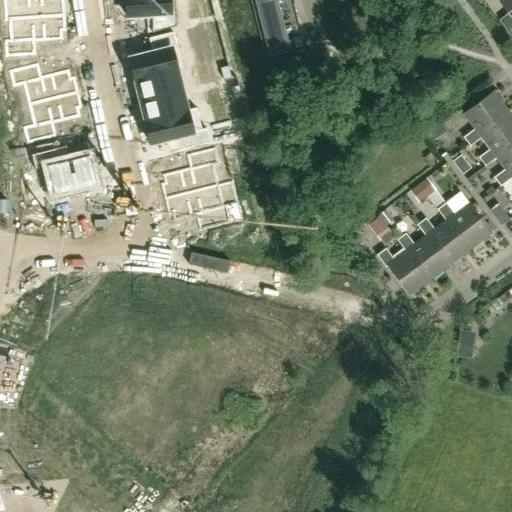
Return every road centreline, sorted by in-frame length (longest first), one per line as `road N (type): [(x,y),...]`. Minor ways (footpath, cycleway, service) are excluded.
road 1 (residential): [(511,262),(435,315),(413,318),(145,253)]
road 2 (residential): [(145,253),(99,0)]
road 3 (residential): [(145,253),(15,244)]
